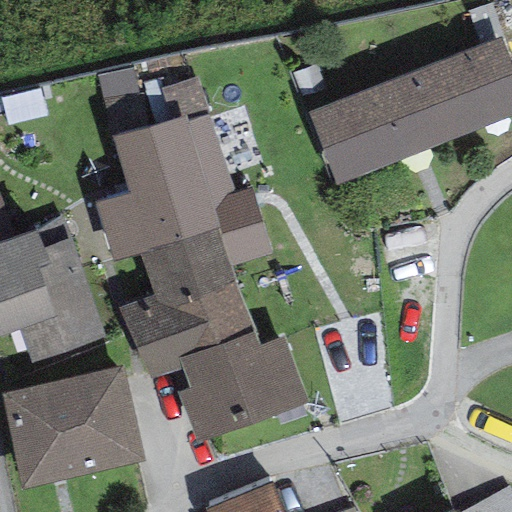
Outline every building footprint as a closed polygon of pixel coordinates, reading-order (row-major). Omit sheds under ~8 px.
[(511,69),(500,38),(307,113),(336,186),(511,114),(511,69)] [(133,67),(95,76),(112,136),(146,127),(133,67)] [(196,78),(160,89),(169,121),(184,117),(186,123),(207,116),(196,78)] [(178,360),(253,333),(232,267),(272,254),(251,187),(232,193),(207,116),(186,123),(184,117),(169,121),(146,127),(112,136),(127,196),(93,205),(111,263),(138,254),(152,296),(118,310),(151,380),(181,370),(178,360)] [(0,243),(14,238),(0,200),(0,243)] [(0,337),(20,330),(32,365),(105,339),(63,221),(14,238),(0,243),(0,337)] [(253,333),(178,360),(181,370),(188,389),(176,393),(195,444),(306,404),(283,340),(259,349),(253,333)] [(0,394),(0,395),(21,490),(145,462),(123,367),(0,394)] [(281,511),(271,484),(204,511),(281,511)] [(511,511),(511,494),(508,487),(460,511),(453,511),(452,510),(448,511),(511,511)]
